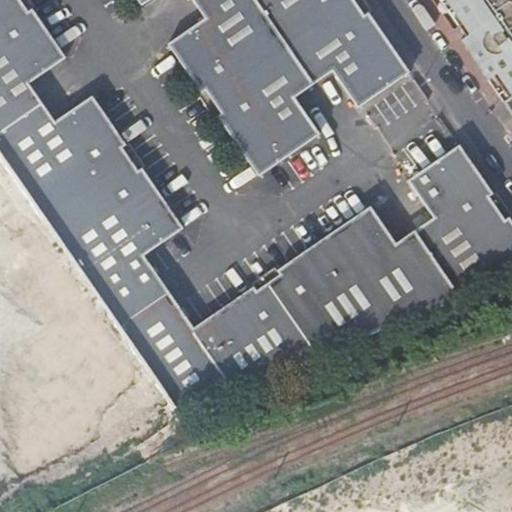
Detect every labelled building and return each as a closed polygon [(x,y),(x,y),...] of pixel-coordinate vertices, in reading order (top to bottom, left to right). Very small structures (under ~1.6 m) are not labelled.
[(511,277),(511,219),(510,216),(499,224),(482,200),(493,192),(460,143),(409,179),(433,215),(396,241),(370,204),(278,268),(286,280),(264,295),(256,283),(192,327),(142,254),(181,227),(139,166),(127,175),(110,150),(122,142),(90,95),(52,120),(26,80),(63,56),(29,6),(17,14),(7,0),(0,0),(0,153),(186,423),(217,402),(242,395),(511,277)] [(359,107),(411,72),(369,11),(358,19),(344,0),(138,0),(140,3),(144,0),(193,0),(206,17),(167,42),(200,90),(211,82),(228,107),(216,114),(258,175),(320,132),(294,95),(332,69),(359,107)] [(511,0),(440,0),(441,1),(442,0),(447,0),(463,22),(458,26),(466,38),(472,34),(489,59),(484,63),(492,75),(504,92),(511,86),(511,0)] [(463,22),(447,0),(442,0),(441,1),(458,26),(463,22)] [(504,92),(492,75),(487,79),(499,95),(504,92)] [(511,86),(504,92),(499,95),(511,114),(511,86)] [(511,511),(511,442),(342,511),(511,511)]
